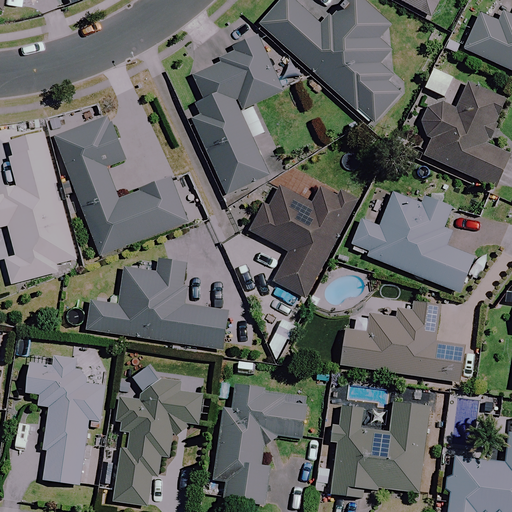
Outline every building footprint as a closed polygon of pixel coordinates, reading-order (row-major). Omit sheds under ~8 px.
[(318,26),(288,0),(278,0),(256,26),(370,127),(398,95),(382,81),(388,74),(376,63),(388,50),(376,40),(387,27),(355,0),(340,0),(330,13),(318,26)] [(394,0),(428,18),(437,0),(394,0)] [(511,14),(491,5),(486,17),(479,14),(462,51),(511,73),(511,14)] [(282,93),(257,32),(227,44),(230,51),(213,58),(216,63),(188,74),(201,104),(184,111),(219,197),(267,178),(253,143),(251,143),(238,111),(245,108),(282,93)] [(498,143),(487,138),(503,101),(455,80),(444,105),(438,102),(422,138),(428,141),(421,158),(493,189),(508,156),(495,151),(498,143)] [(122,161),(105,116),(51,136),(96,257),(185,224),(168,178),(116,198),(104,168),(122,161)] [(74,261),(40,134),(3,144),(16,192),(0,196),(0,228),(6,227),(14,257),(0,260),(0,261),(7,287),(57,273),(55,266),(74,261)] [(352,206),(316,187),(307,204),(273,186),(248,233),(285,253),(269,282),(302,300),(352,206)] [(420,203),(399,195),(391,214),(383,211),(376,227),(361,221),(348,252),(457,296),(472,258),(443,246),(449,232),(442,229),(449,209),(422,198),(420,203)] [(186,306),(177,244),(103,274),(115,303),(90,299),(85,332),(220,350),(225,311),(186,306)] [(437,306),(411,303),(409,313),(392,311),(391,319),(366,316),(363,333),(340,330),(335,367),(459,383),(463,347),(432,343),(437,306)] [(66,369),(24,365),(21,394),(36,396),(34,407),(46,409),(39,482),(78,486),(83,428),(97,430),(103,366),(67,362),(66,369)] [(187,423),(196,424),(200,397),(177,393),(178,383),(159,380),(141,390),(139,402),(117,399),(113,432),(127,434),(125,450),(119,449),(111,503),(146,508),(150,478),(156,479),(159,458),(168,460),(171,437),(171,434),(185,436),(187,423)] [(283,395),(223,386),(206,497),(260,506),(266,467),(259,466),(262,447),(278,437),(299,441),(304,406),(282,403),(283,395)] [(426,407),(387,404),(385,433),(358,432),(360,407),(328,405),(325,443),(331,444),(328,497),(353,499),(354,489),(420,494),(426,407)] [(511,511),(511,435),(505,435),(504,464),(447,460),(443,511),(511,511)]
